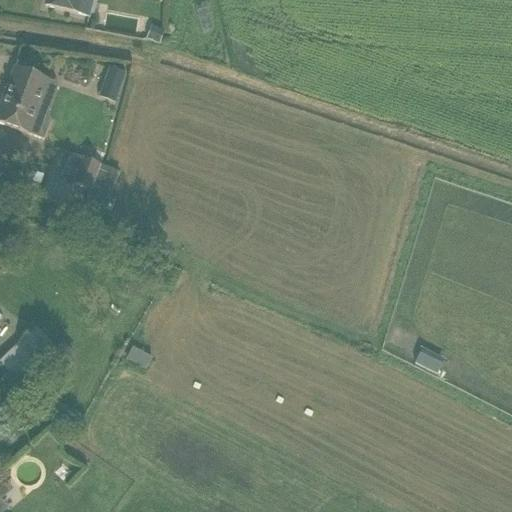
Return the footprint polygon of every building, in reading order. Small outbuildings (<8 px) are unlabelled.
[(81,16),(84,0),(46,0),(45,8),(81,16)] [(109,68),(98,99),(115,104),(126,74),(109,68)] [(0,125),(29,136),(30,135),(44,141),(51,122),(37,117),(50,82),(14,69),(0,106),(0,125)] [(121,174),(82,159),(72,185),(90,192),(84,206),(105,214),(121,174)] [(34,328),(0,362),(0,364),(55,424),(69,413),(45,387),(42,390),(39,386),(35,381),(37,378),(34,375),(41,369),(52,356),(54,355),(58,351),(34,328)] [(0,485),(11,476),(0,463),(0,485)]
